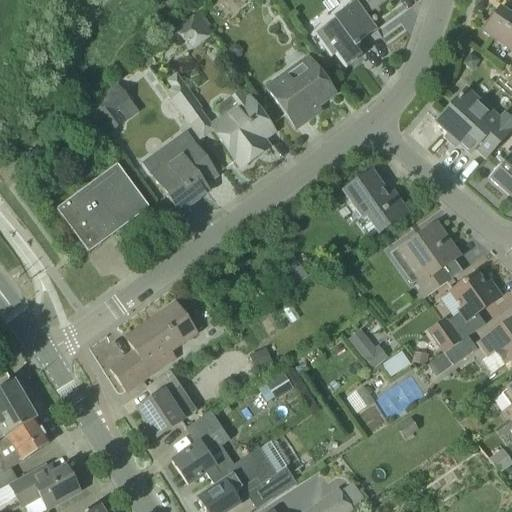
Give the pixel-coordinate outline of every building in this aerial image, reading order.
[(345,69),(361,58),(353,47),(377,30),(356,2),(332,19),(333,22),(314,35),(331,58),(335,55),(345,69)] [(499,10),(483,33),(511,53),(511,17),(511,19),(499,10)] [(208,29),(197,14),(174,30),(175,32),(178,37),(184,33),(190,42),(208,29)] [(148,53),(149,54),(153,60),(164,52),(159,45),(148,53)] [(141,60),(142,62),(147,69),(155,63),(153,60),(149,54),(141,60)] [(469,71),(475,70),(479,62),(468,55),(461,65),(469,71)] [(334,95),(315,69),(293,86),(285,75),(266,89),(295,130),(310,119),(307,115),(334,95)] [(166,95),(184,120),(201,108),(175,73),(164,80),(172,91),(166,95)] [(89,107),(89,108),(100,123),(108,134),(121,124),(113,114),(113,113),(129,101),(117,85),(101,97),(102,98),(89,107)] [(228,97),(237,108),(209,128),(240,170),(268,149),(262,141),(273,134),(248,100),(240,88),(228,97)] [(486,160),(511,131),(511,122),(504,115),(499,120),(466,90),(435,124),(469,155),(474,149),(486,160)] [(150,176),(178,215),(207,194),(203,187),(216,178),(192,146),(171,161),(161,147),(140,163),(150,176)] [(511,155),(510,154),(488,179),(508,198),(511,195),(511,196),(511,155)] [(86,256),(148,210),(116,166),(54,212),(86,256)] [(364,220),(376,237),(407,214),(392,194),(386,199),(369,174),(343,193),(362,221),(364,220)] [(22,197),(30,191),(20,177),(19,178),(20,180),(13,185),(22,197)] [(433,228),(394,255),(421,293),(416,297),(420,303),(426,300),(449,283),(441,271),(459,259),(447,242),(444,244),(433,228)] [(294,285),(306,276),(292,256),(280,266),(294,285)] [(485,287),(477,276),(448,296),(449,298),(441,303),(450,316),(427,333),(436,344),(443,355),(467,339),(485,326),(477,316),(501,300),(489,284),(485,287)] [(135,355),(109,373),(125,396),(175,361),(171,355),(196,337),(174,306),(157,318),(159,321),(127,343),(135,355)] [(502,368),(511,361),(511,321),(476,347),(486,361),(493,356),(502,368)] [(376,348),(361,330),(350,339),(374,369),(389,357),(379,345),(376,348)] [(476,351),(467,339),(443,355),(427,367),(435,380),(452,368),(476,351)] [(265,350),(248,357),(255,373),(272,366),(265,350)] [(401,353),(380,367),(389,379),(410,365),(401,353)] [(411,364),(412,364),(426,367),(428,357),(426,357),(414,355),(413,354),(411,364)] [(146,389),(153,400),(136,411),(156,441),(184,422),(182,420),(195,411),(169,373),(146,389)] [(282,373),(264,384),(275,402),(293,391),(282,373)] [(334,382),(329,385),(334,392),(339,389),(334,382)] [(12,385),(0,391),(0,441),(6,439),(34,422),(20,398),(21,397),(22,391),(20,388),(14,385),(13,386),(12,385)] [(506,448),(511,444),(511,387),(505,393),(511,402),(511,405),(500,414),(508,425),(495,434),(506,448)] [(351,411),(369,403),(362,389),(345,396),(351,411)] [(184,431),(195,447),(171,463),(187,487),(215,468),(206,456),(229,442),(210,413),(184,431)] [(418,432),(410,419),(396,428),(403,441),(418,432)] [(48,447),(34,422),(6,439),(0,441),(0,471),(1,473),(0,473),(0,490),(6,487),(16,481),(10,470),(21,463),(48,447)] [(230,511),(239,507),(236,502),(262,486),(272,501),(295,486),(284,469),(274,476),(258,451),(209,483),(214,489),(196,501),(202,511),(230,511)] [(488,462),(498,475),(510,467),(505,460),(507,458),(502,451),(488,461),(488,462)] [(77,493),(63,469),(50,476),(44,466),(16,481),(6,487),(20,511),(39,500),(46,511),(77,493)] [(349,511),(351,511),(337,492),(308,511),(349,511)]
